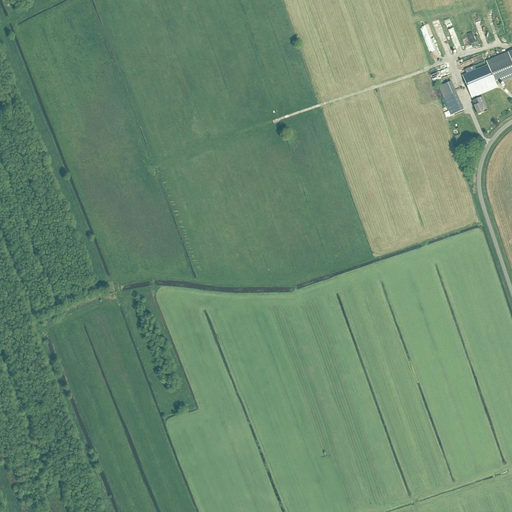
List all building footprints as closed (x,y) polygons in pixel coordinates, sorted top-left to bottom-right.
[(455,17),(450,19),(458,42),(462,40),(455,21),(456,21),(455,17)] [(429,30),(435,27),(433,21),(426,24),(429,30)] [(433,38),(438,36),(435,28),(430,30),(433,38)] [(487,61),(504,54),(502,49),(485,56),(487,61)] [(474,106),(478,115),(484,112),(480,104),(484,102),(482,97),(477,99),(476,96),(497,87),(496,85),(511,77),(511,62),(508,53),(504,54),(487,61),(486,62),(487,65),(475,70),(474,67),(467,69),(469,73),(462,75),(472,98),(475,105),(474,106)] [(455,113),(469,108),(462,90),(459,91),(455,79),(443,83),(455,113)]
